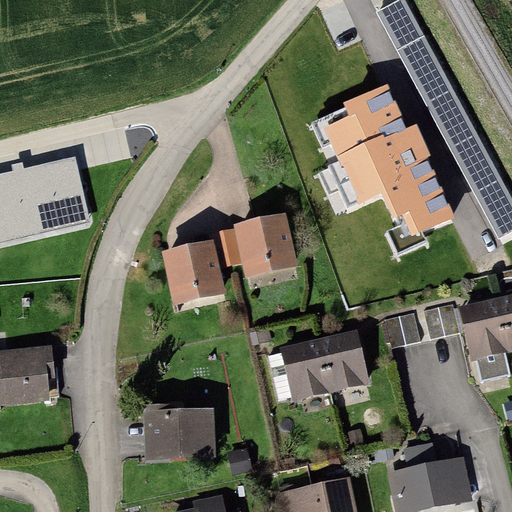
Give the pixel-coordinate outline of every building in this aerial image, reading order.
[(511,197),(404,0),(397,0),(375,12),(498,238),(511,229),(511,197)] [(426,240),(422,231),(454,217),(428,158),(431,156),(417,123),(407,127),(388,83),(343,103),(345,108),(312,122),(348,204),(382,189),(399,228),(389,232),(398,252),(426,240)] [(75,157),(0,174),(0,241),(90,221),(75,157)] [(239,233),(250,289),(297,279),(285,223),(239,233)] [(168,261),(178,313),(223,304),(213,252),(168,261)] [(511,299),(454,312),(465,365),(511,355),(511,299)] [(283,350),(293,405),(360,392),(350,337),(283,350)] [(48,350),(0,355),(0,409),(55,404),(48,350)] [(148,420),(148,465),(213,464),(213,419),(148,420)] [(406,468),(386,472),(394,511),(418,511),(472,500),(464,457),(435,462),(431,443),(402,448),(406,468)] [(247,447),(227,452),(232,476),(252,471),(247,447)] [(285,498),(287,511),(350,511),(346,488),(285,498)] [(194,508),(174,511),(239,511),(240,511),(237,511),(225,511),(222,494),(192,500),(194,508)]
